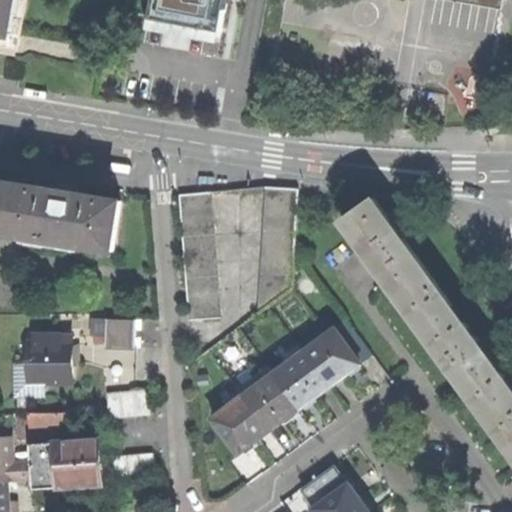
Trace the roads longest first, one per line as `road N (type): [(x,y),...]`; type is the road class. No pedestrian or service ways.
road 1 (residential): [(194,511),(162,137)]
road 2 (unclassified): [(162,137),(464,178),(511,174)]
road 3 (residential): [(511,503),(423,385),(364,427)]
road 4 (unclassified): [(0,109),(162,137)]
road 5 (residential): [(364,427),(236,511)]
